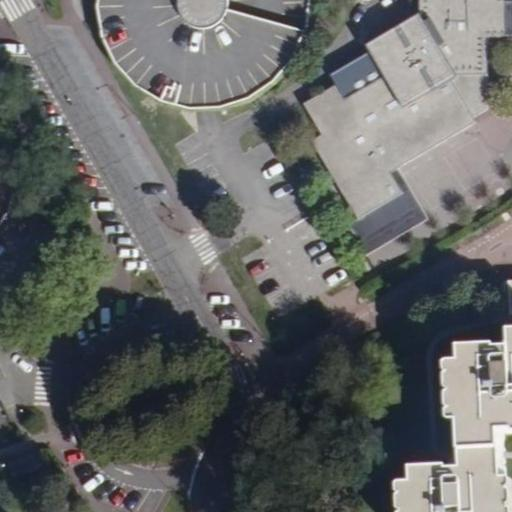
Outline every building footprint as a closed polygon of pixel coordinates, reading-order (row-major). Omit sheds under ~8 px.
[(98,0),(98,6),(101,34),(114,64),(133,87),(159,104),(177,110),(188,113),(217,113),(243,107),(272,90),(294,64),(306,39),(310,12),(308,0),(98,0)] [(466,106),(475,101),(475,78),(485,78),(484,41),(503,41),(502,21),(491,21),(491,3),(502,3),(501,0),(417,0),(418,18),(367,47),(385,79),(346,103),(336,88),(304,106),(323,138),(314,144),(359,221),(403,195),(388,169),(474,119),(466,106)] [(511,2),(502,3),(491,3),(491,21),(502,21),(511,20),(511,2)] [(475,101),(483,113),(486,112),(485,78),(475,78),(475,101)] [(474,119),(483,113),(475,101),(466,106),(474,119)] [(0,233),(8,223),(20,186),(21,159),(13,131),(0,107),(0,233)] [(359,221),(348,227),(368,260),(421,227),(403,195),(359,221)] [(511,344),(504,344),(504,340),(501,340),(469,342),(469,359),(453,359),(456,418),(466,417),(467,446),(509,444),(508,425),(511,425),(511,344)] [(509,444),(467,446),(468,453),(468,456),(468,460),(468,466),(454,467),(454,463),(417,465),(418,480),(404,481),(405,511),(511,511),(511,475),(510,475),(509,459),(509,453),(509,444)]
